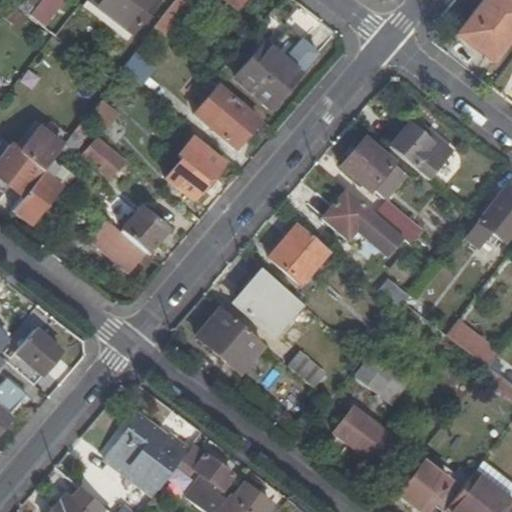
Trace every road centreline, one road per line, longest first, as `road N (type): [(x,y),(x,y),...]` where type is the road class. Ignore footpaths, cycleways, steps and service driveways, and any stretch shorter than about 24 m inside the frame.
road 1 (residential): [(135,346),(385,36)]
road 2 (residential): [(351,511),(135,346)]
road 3 (residential): [(0,498),(135,346)]
road 4 (residential): [(135,346),(0,244)]
road 5 (residential): [(511,133),(385,36)]
